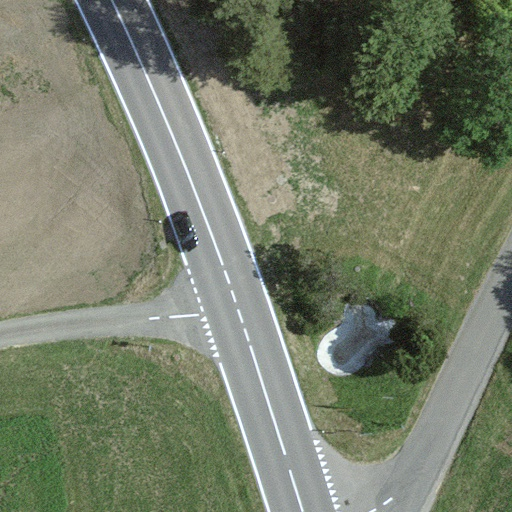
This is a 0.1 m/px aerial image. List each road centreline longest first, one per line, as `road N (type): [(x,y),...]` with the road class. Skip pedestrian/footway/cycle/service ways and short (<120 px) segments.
road 1 (secondary): [(300,511),(177,145),(110,0)]
road 2 (residential): [(412,480),(511,265)]
